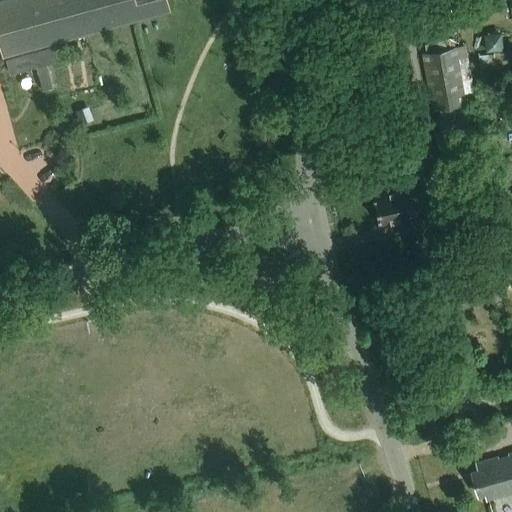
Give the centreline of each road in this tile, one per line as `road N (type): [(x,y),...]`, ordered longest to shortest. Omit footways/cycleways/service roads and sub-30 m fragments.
road 1 (tertiary): [(0,294),(316,219)]
road 2 (tertiary): [(409,511),(316,219)]
road 3 (unclassified): [(316,219),(284,0)]
road 4 (track): [(0,128),(10,165),(70,238),(78,276)]
